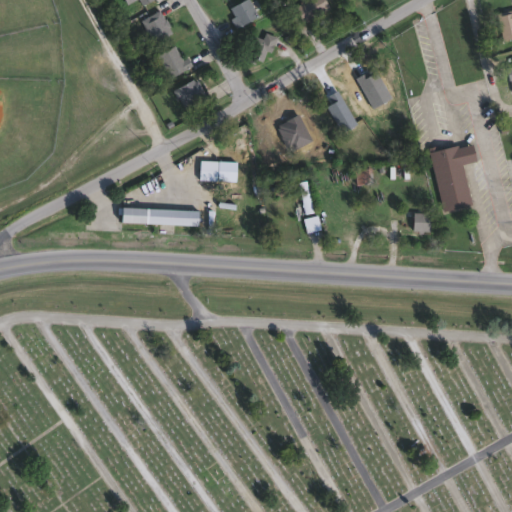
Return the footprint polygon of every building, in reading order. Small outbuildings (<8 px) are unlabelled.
[(225,7),(237,0),(247,0),(255,15),(236,26),(225,7)] [(299,23),(290,7),(302,0),(323,0),(327,7),(299,23)] [(171,28),(156,42),(138,24),(153,9),(171,28)] [(511,36),(498,37),(496,10),(511,9),(511,36)] [(243,52),(251,36),(258,39),(262,30),(274,36),(261,61),(243,52)] [(164,77),(152,54),(175,43),(187,65),(164,77)] [(511,92),(510,93),(503,67),(511,64),(511,92)] [(183,108),(171,88),(193,75),(205,96),(183,108)] [(335,114),(327,118),(319,104),(338,94),(349,115),(339,121),(335,114)] [(460,162),(468,204),(439,209),(427,149),(469,142),(472,160),(460,162)] [(214,159),(214,178),(197,178),(197,159),(214,159)] [(357,181),(357,169),(367,169),(367,181),(357,181)] [(294,182),(303,179),(311,209),(302,212),(294,182)] [(194,224),(117,221),(118,206),(195,209),(194,224)] [(426,230),(411,230),(411,212),(426,212),(426,230)] [(301,217),(315,215),(317,229),(303,231),(301,217)]
